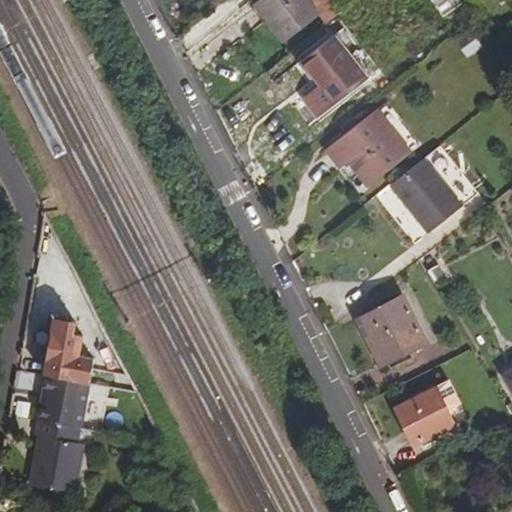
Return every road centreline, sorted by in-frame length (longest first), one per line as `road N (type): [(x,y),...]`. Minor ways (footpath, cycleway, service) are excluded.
road 1 (residential): [(136,0),(396,511)]
road 2 (residential): [(0,156),(28,210),(29,235),(0,398)]
